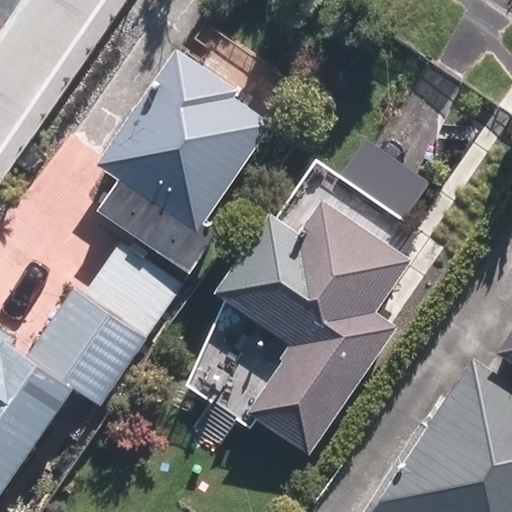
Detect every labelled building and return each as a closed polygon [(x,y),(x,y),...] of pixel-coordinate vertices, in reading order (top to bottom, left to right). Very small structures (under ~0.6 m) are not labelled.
[(176,39),(95,156),(118,173),(99,202),(189,264),(223,216),(214,210),(277,119),(239,94),(243,86),(176,39)] [(214,284),(290,337),(244,402),(310,448),(400,321),(378,306),(413,256),(320,191),(268,265),(241,246),(214,284)] [(26,350),(11,340),(16,332),(0,321),(0,475),(68,378),(101,400),(186,278),(122,232),(84,286),(76,279),(26,350)] [(511,322),(497,346),(511,355),(511,322)] [(511,511),(511,379),(473,354),(368,511),(511,511)]
